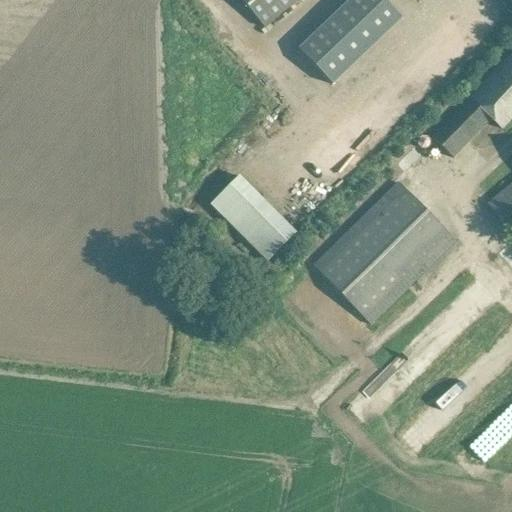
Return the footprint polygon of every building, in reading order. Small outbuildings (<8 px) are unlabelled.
[(240,0),(265,29),(299,0),(240,0)] [(393,0),(349,0),(305,43),(341,80),(408,15),(393,0)] [(511,53),(429,135),(454,160),(493,122),(500,128),(511,115),(511,53)] [(283,256),(312,227),(254,170),(225,199),(283,256)] [(455,243),(396,184),(311,268),(370,327),(455,243)] [(511,184),(493,200),(488,204),(511,234),(511,184)]
